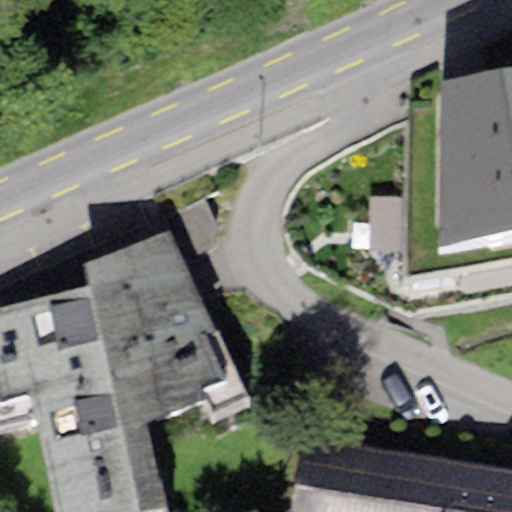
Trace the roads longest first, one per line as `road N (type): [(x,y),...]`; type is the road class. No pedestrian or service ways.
road 1 (residential): [(511,400),(296,300),(257,235),(266,201),(289,171),(345,130),(363,43)]
road 2 (tertiary): [(363,43),(0,203)]
